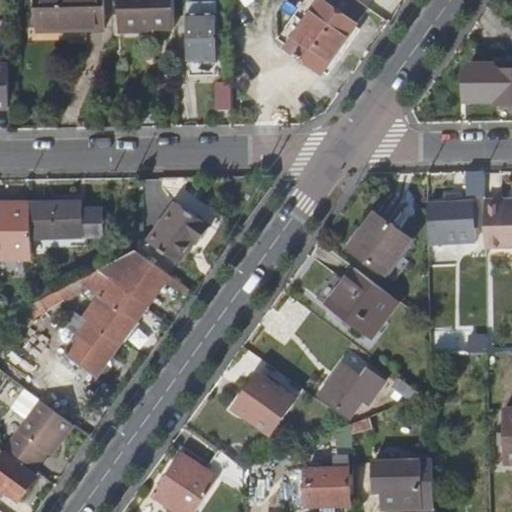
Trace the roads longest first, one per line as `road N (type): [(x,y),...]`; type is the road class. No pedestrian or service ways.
road 1 (tertiary): [(78,511),(342,143)]
road 2 (residential): [(342,143),(0,152)]
road 3 (tertiary): [(342,143),(449,0)]
road 4 (residential): [(511,141),(342,143)]
